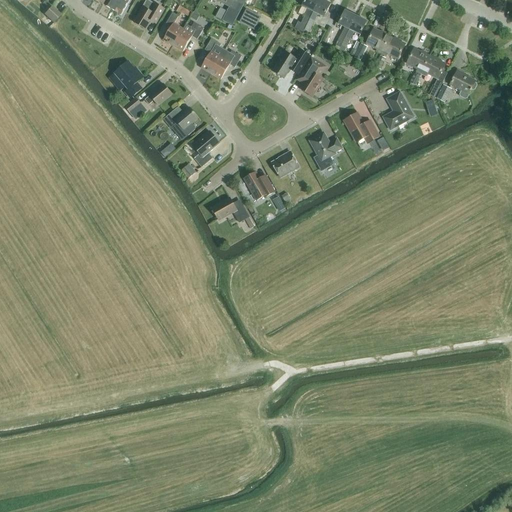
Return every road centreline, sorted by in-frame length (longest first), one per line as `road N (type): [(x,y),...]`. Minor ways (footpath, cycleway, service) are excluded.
road 1 (track): [(255,368),(291,371),(511,338)]
road 2 (residential): [(219,113),(187,75),(72,0)]
